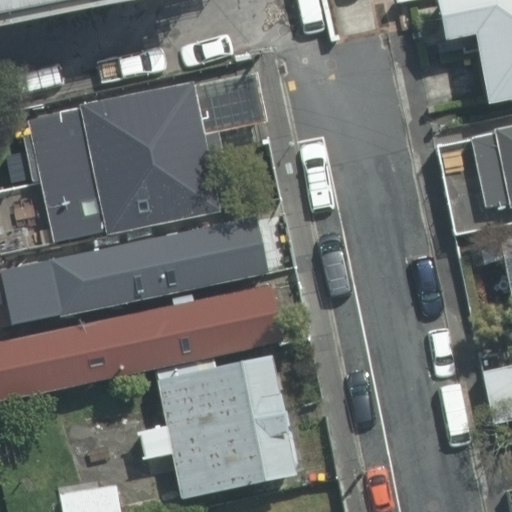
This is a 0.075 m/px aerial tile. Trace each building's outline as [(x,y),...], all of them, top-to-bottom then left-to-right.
[(0,0),(0,17),(86,0),(0,0)] [(419,64),(427,112),(488,101),(489,105),(511,99),(511,0),(436,0),(445,42),(456,40),(459,53),(477,49),(478,54),(419,64)] [(267,121),(257,74),(192,87),(191,82),(78,106),(79,111),(27,122),(30,136),(23,137),(32,183),(39,181),(52,242),(107,231),(107,235),(219,212),(203,135),(267,121)] [(440,148),(457,232),(511,221),(511,126),(494,130),(496,136),(440,148)] [(1,271),(12,326),(266,273),(255,218),(1,271)] [(511,240),(502,242),(511,291),(511,240)] [(0,402),(286,345),(274,285),(0,340),(0,402)] [(174,454),(183,498),(298,475),(274,356),(160,378),(170,427),(154,431),(159,457),(174,454)] [(511,370),(487,375),(496,421),(511,417),(511,370)] [(65,501),(66,511),(122,511),(118,490),(65,501)]
